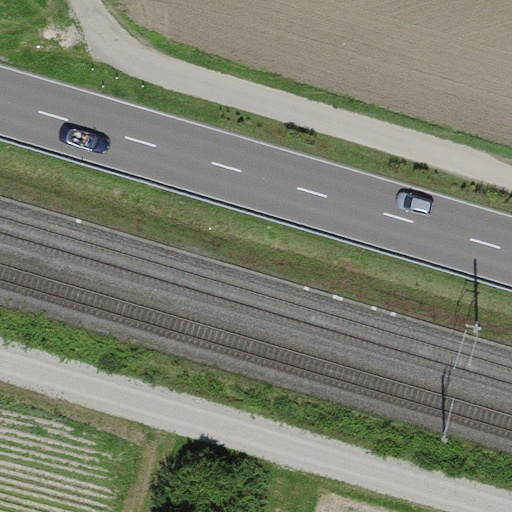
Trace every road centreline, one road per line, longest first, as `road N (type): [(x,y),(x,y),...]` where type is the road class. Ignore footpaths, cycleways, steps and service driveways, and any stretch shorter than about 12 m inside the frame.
road 1 (primary): [(511,252),(0,101)]
road 2 (track): [(504,511),(0,363)]
road 3 (track): [(94,0),(112,49),(511,167)]
